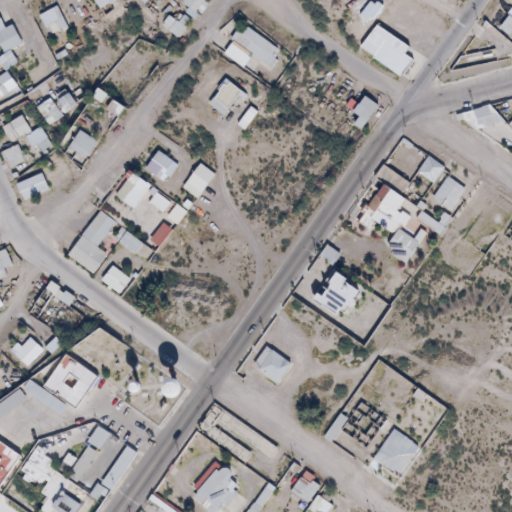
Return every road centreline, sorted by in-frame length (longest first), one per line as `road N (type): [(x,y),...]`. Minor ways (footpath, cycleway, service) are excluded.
road 1 (residential): [(0,205),(37,255),(391,511)]
road 2 (secondary): [(120,511),(407,109)]
road 3 (residential): [(37,255),(230,0)]
road 4 (residential): [(267,0),(348,69),(511,184)]
road 5 (track): [(164,449),(96,412),(0,431)]
road 6 (track): [(273,425),(309,373),(359,372),(375,360)]
road 7 (residential): [(483,0),(407,109)]
